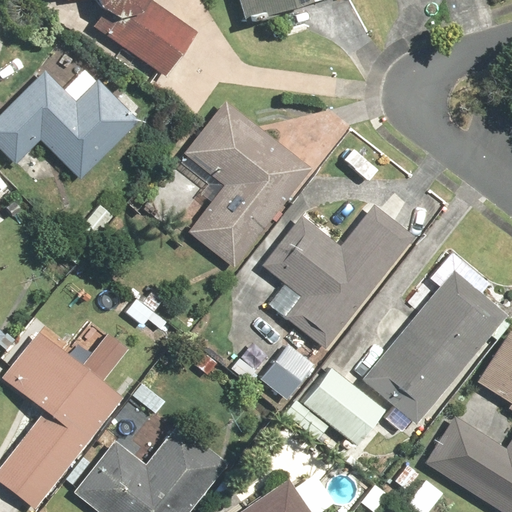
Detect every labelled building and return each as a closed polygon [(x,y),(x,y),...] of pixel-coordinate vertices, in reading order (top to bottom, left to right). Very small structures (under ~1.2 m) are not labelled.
[(89,0),(91,5),(104,14),(92,31),(159,81),(193,36),(146,0),(89,0)] [(301,0),(232,0),(238,20),(302,3),(301,0)] [(72,102),(41,70),(0,109),(0,154),(9,164),(36,139),(77,180),(137,122),(95,79),(72,102)] [(313,170),(222,99),(175,159),(205,183),(194,196),(206,205),(184,233),(233,271),(313,170)] [(112,218),(98,205),(78,229),(92,241),(112,218)] [(339,246),(298,215),(260,266),(281,281),(264,304),(324,349),(407,237),(368,208),(339,246)] [(493,342),(508,323),(445,272),(356,381),(411,425),(484,334),(493,342)] [(131,295),(120,308),(148,330),(158,317),(152,312),(165,295),(152,285),(139,302),(131,295)] [(68,345),(43,324),(0,373),(0,380),(37,412),(0,454),(0,488),(27,511),(122,403),(99,384),(126,352),(90,320),(68,345)] [(511,338),(504,333),(474,382),(511,405),(511,338)] [(311,361),(284,340),(254,379),(281,400),(311,361)] [(218,362),(202,348),(188,364),(204,378),(218,362)] [(381,409),(325,367),(296,405),(290,402),(282,413),(327,447),(338,433),(354,445),(381,409)] [(511,511),(511,431),(500,450),(449,419),(421,465),(498,511),(511,511)] [(144,463),(109,438),(70,493),(96,511),(182,511),(220,459),(172,424),(144,463)] [(304,511),(280,477),(229,511),(304,511)]
